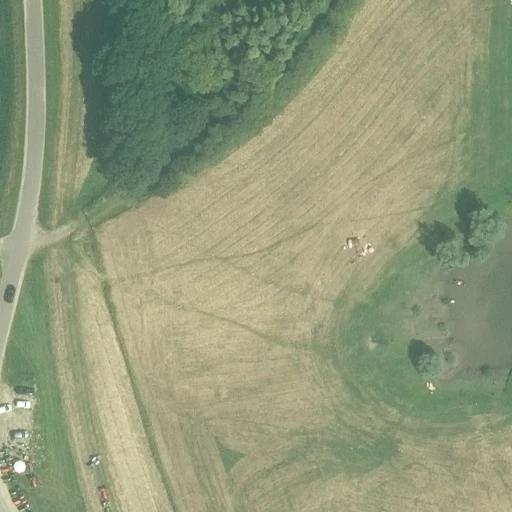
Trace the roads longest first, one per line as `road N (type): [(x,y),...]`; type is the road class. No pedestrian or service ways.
road 1 (track): [(78,220),(146,187),(227,126),(285,69),(334,0)]
road 2 (unclassified): [(0,319),(19,249),(33,0)]
